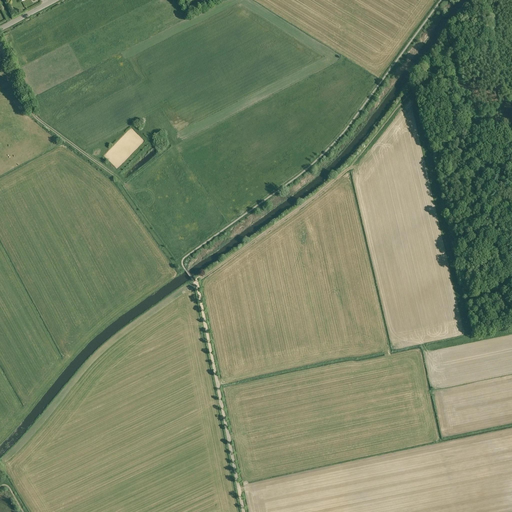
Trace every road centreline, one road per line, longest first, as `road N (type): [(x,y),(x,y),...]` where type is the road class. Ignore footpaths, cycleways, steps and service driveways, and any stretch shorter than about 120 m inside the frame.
road 1 (unclassified): [(245,511),(196,285)]
road 2 (track): [(0,42),(36,118),(126,186)]
